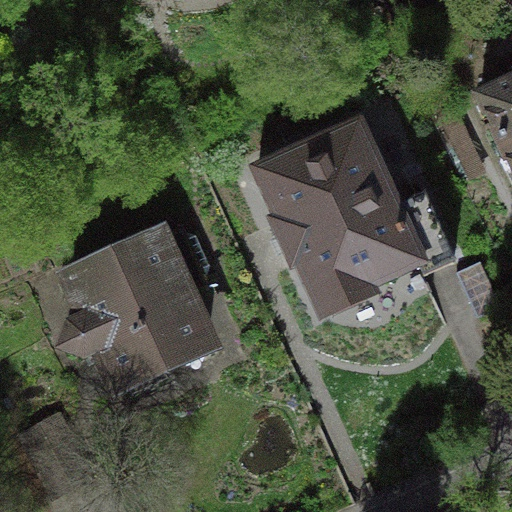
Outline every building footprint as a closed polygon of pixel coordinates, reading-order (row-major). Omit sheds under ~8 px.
[(511,83),(479,99),(511,170),(511,83)] [(358,128),(257,173),(279,221),(274,223),(284,244),(293,266),(298,263),(320,312),(353,298),(369,291),(368,288),(418,265),(423,277),(453,263),(423,196),(394,209),(358,128)] [(157,238),(69,278),(87,319),(70,327),(63,348),(83,356),(100,348),(119,389),(127,385),(132,395),(149,387),(166,379),(161,370),(207,349),(180,289),(205,279),(208,266),(195,236),(182,232),(158,241),(157,238)] [(479,264),(456,274),(477,321),(500,310),(479,264)] [(58,417),(21,436),(54,498),(72,488),(90,477),(58,417)]
